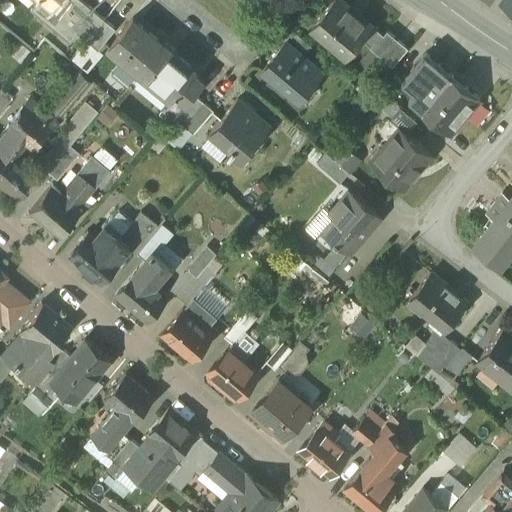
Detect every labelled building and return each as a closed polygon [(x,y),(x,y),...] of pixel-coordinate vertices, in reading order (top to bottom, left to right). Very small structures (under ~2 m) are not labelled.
[(106,19),(82,0),(55,0),(49,7),(88,40),(106,19)] [(373,25),(343,0),(333,0),(312,25),(347,55),(361,39),(373,25)] [(134,17),(109,46),(140,72),(164,43),(134,17)] [(106,19),(88,40),(99,49),(116,28),(106,19)] [(384,35),(373,25),(361,39),(372,48),(372,49),(382,57),(398,39),(388,31),(384,35)] [(312,46),(294,31),(286,40),(304,55),(312,46)] [(418,56),(398,39),(382,57),(403,75),(407,69),(416,59),(418,56)] [(304,55),(286,40),(263,68),(300,99),(323,71),(304,55)] [(164,43),(140,72),(170,97),(172,98),(193,72),(196,69),(164,43)] [(431,71),(416,59),(407,69),(422,82),(431,71)] [(480,99),(451,75),(437,63),(431,71),(422,82),(426,86),(435,94),(423,109),(422,110),(451,134),(480,99)] [(193,72),(172,98),(170,97),(162,107),(174,117),(194,93),(204,81),(193,72)] [(423,91),(414,102),(423,109),(435,94),(426,86),(422,90),(423,91)] [(3,89),(0,92),(0,111),(13,96),(3,89)] [(401,108),(379,90),(371,99),(393,117),(401,108)] [(194,93),(174,117),(184,125),(204,101),(194,93)] [(238,98),(211,131),(231,147),(229,150),(231,152),(235,147),(245,156),(270,125),(238,98)] [(214,110),(204,101),(184,125),(194,134),(214,110)] [(25,104),(7,126),(7,127),(0,135),(0,145),(8,152),(38,115),(25,104)] [(38,115),(8,152),(16,158),(28,144),(34,149),(53,128),(38,115)] [(433,155),(400,127),(371,161),(404,189),(405,188),(404,187),(420,169),(421,170),(433,155)] [(61,139),(37,167),(46,175),(64,153),(70,146),(61,139)] [(16,158),(8,152),(0,161),(0,185),(15,197),(34,174),(16,158)] [(349,172),(326,152),(317,163),(340,183),(349,172)] [(64,153),(49,172),(58,180),(73,161),(64,153)] [(110,171),(92,156),(79,173),(96,187),(110,171)] [(96,187),(79,173),(63,192),(80,207),(96,187)] [(52,184),(30,211),(60,236),(83,209),(80,207),(63,192),(52,184)] [(381,216),(350,189),(330,213),(337,219),(326,232),(351,252),(381,216)] [(511,198),(503,191),(488,210),(496,217),(485,231),(511,252),(511,251),(511,198)] [(160,226),(142,211),(120,237),(120,238),(130,246),(129,247),(137,253),(160,226)] [(107,225),(97,236),(91,231),(70,255),(101,281),(122,257),(121,256),(129,247),(130,246),(120,238),(120,237),(107,225)] [(137,269),(116,294),(147,321),(169,296),(156,285),(171,267),(153,252),(138,270),(137,269)] [(188,270),(170,290),(179,298),(180,298),(197,278),(188,270)] [(468,301),(432,271),(410,297),(446,327),(468,301)] [(197,278),(180,298),(187,305),(194,297),(196,298),(206,286),(197,278)] [(1,279),(0,280),(0,319),(1,318),(11,325),(29,302),(1,279)] [(187,305),(184,309),(183,309),(162,333),(193,359),(213,335),(207,330),(218,317),(196,298),(194,297),(187,305)] [(69,326),(41,303),(21,329),(25,332),(48,351),(69,326)] [(247,310),(225,337),(233,343),(235,344),(257,318),(247,310)] [(411,348),(443,374),(462,350),(437,329),(425,344),(419,339),(411,348)] [(511,336),(503,329),(478,360),(511,387),(511,336)] [(48,351),(25,332),(9,352),(24,364),(18,372),(34,385),(35,384),(51,365),(42,358),(48,351)] [(72,356),(52,380),(63,390),(77,401),(111,361),(85,339),(72,356)] [(233,343),(229,348),(208,372),(238,398),(259,374),(243,360),(247,355),(235,344),(233,343)] [(443,374),(442,375),(452,383),(474,356),(464,348),(462,350),(443,374)] [(51,365),(35,384),(49,396),(54,401),(63,390),(52,380),(72,356),(64,349),(51,365)] [(126,373),(106,397),(117,405),(135,420),(155,397),(126,373)] [(311,406),(279,379),(252,411),(284,438),(311,406)] [(49,396),(35,384),(34,385),(27,394),(41,406),(49,396)] [(117,406),(93,437),(117,457),(132,439),(124,433),(135,420),(117,406)] [(169,409),(148,435),(148,436),(140,446),(130,458),(131,459),(142,468),(138,473),(153,485),(175,458),(196,432),(169,409)] [(353,431),(352,432),(360,439),(368,445),(386,422),(371,409),(353,431)] [(386,422),(368,445),(376,451),(390,435),(393,437),(397,433),(391,428),(398,420),(392,415),(386,422)] [(339,432),(325,420),(320,425),(334,437),(339,432)] [(334,437),(320,425),(299,450),(330,475),(350,451),(334,437)] [(353,431),(344,425),(339,432),(334,437),(350,451),(360,439),(352,432),(353,431)] [(196,432),(175,458),(182,464),(203,439),(204,438),(196,432)] [(460,432),(444,450),(461,465),(477,448),(460,432)] [(376,451),(344,488),(372,511),(376,511),(396,489),(389,484),(393,478),(384,470),(396,457),(397,459),(406,449),(393,437),(390,435),(376,451)] [(117,457),(113,462),(122,469),(131,459),(130,458),(140,446),(132,439),(117,457)] [(203,439),(182,464),(170,480),(181,489),(200,466),(205,471),(206,469),(205,469),(219,452),(203,439)] [(257,511),(272,495),(219,452),(205,469),(206,469),(233,492),(219,509),(223,511),(257,511)] [(113,462),(87,493),(107,508),(128,482),(119,474),(122,469),(113,462)] [(511,503),(511,480),(502,472),(483,495),(494,505),(502,496),(511,504),(511,503)] [(459,495),(442,481),(431,494),(448,508),(459,495)] [(424,488),(403,511),(444,511),(448,508),(431,494),(424,488)]
